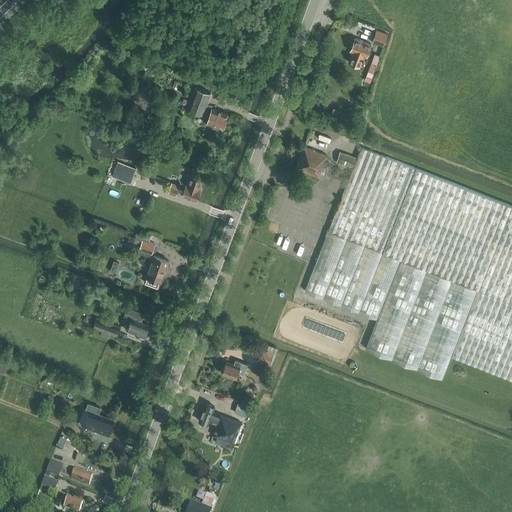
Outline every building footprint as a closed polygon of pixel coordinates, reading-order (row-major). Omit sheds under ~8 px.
[(356,28),(357,25),(358,23),(348,19),(346,25),(356,28)] [(376,30),(372,42),(383,46),(388,34),(376,30)] [(349,61),(349,62),(360,66),(362,60),(363,61),(364,59),(363,59),(364,56),(366,57),(371,44),(355,38),(350,51),(352,52),(349,61)] [(371,64),(368,72),(374,74),(377,66),(377,64),(381,56),(375,53),(371,64)] [(195,87),(186,109),(203,116),(208,117),(211,108),(207,106),(211,93),(195,87)] [(222,129),(228,114),(211,108),(208,117),(205,123),(222,129)] [(351,115),(340,111),(338,117),(348,121),(351,115)] [(327,155),(304,147),(296,169),(318,178),(327,155)] [(354,168),(306,290),(379,318),(367,349),(443,378),(451,356),(511,379),(511,205),(361,147),(358,157),(340,151),(337,162),(354,168)] [(136,168),(118,161),(112,177),(131,183),(136,168)] [(173,183),(169,193),(176,195),(177,191),(183,193),(182,196),(196,202),(201,190),(199,189),(203,178),(191,174),(187,185),(180,182),(179,185),(173,183)] [(302,253),(308,240),(286,232),(281,245),(302,253)] [(136,237),(133,246),(138,248),(138,249),(147,253),(144,260),(150,262),(145,276),(147,277),(145,283),(157,287),(159,281),(160,282),(168,260),(151,254),(155,244),(136,237)] [(144,314),(126,308),(124,314),(132,316),(126,331),(144,337),(148,325),(141,323),(144,314)] [(119,327),(96,319),(93,328),(115,336),(119,327)] [(262,349),(258,361),(269,365),(273,353),(262,349)] [(0,372),(5,374),(12,354),(1,350),(0,353),(0,372)] [(226,363),(221,374),(236,380),(239,372),(244,375),(247,366),(235,361),(233,366),(226,363)] [(88,411),(83,426),(108,436),(114,419),(99,413),(101,407),(88,402),(85,410),(88,411)] [(238,403),(235,413),(246,417),(249,408),(238,403)] [(214,407),(206,404),(199,421),(207,425),(209,421),(217,424),(212,436),(233,444),(240,425),(212,413),(214,407)] [(58,442),(56,448),(62,450),(65,444),(58,442)] [(51,461),(47,472),(59,477),(59,475),(89,486),(93,476),(63,465),(51,461)] [(45,477),(41,486),(54,491),(58,482),(45,477)] [(209,495),(205,502),(212,505),(215,497),(209,495)] [(79,511),(82,503),(63,496),(59,508),(71,511),(79,511)] [(36,501),(33,509),(40,511),(43,504),(36,501)] [(191,511),(190,511),(209,511),(210,510),(192,503),(188,510),(191,511)]
